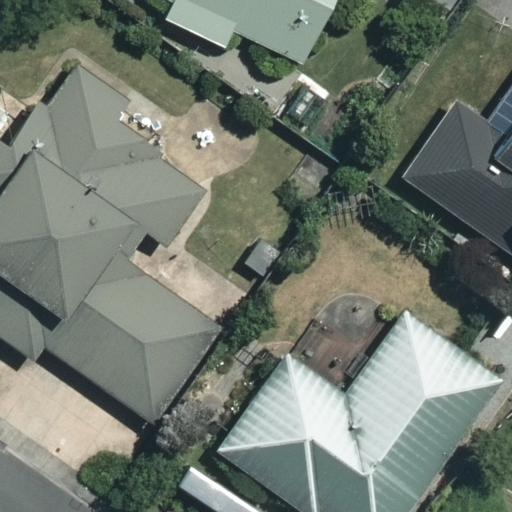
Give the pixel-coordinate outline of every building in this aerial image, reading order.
[(156,0),(150,14),(210,44),(219,25),(285,57),(312,0),(156,0)] [(450,0),(408,0),(441,18),(450,0)] [(511,70),(477,123),(447,102),(392,184),(511,263),(511,70)] [(195,181),(44,74),(0,135),(0,342),(18,355),(29,340),(139,418),(205,325),(108,256),(128,228),(150,244),(195,181)] [(389,511),(486,378),(391,310),(333,391),(271,347),(200,446),(291,511),(389,511)]
